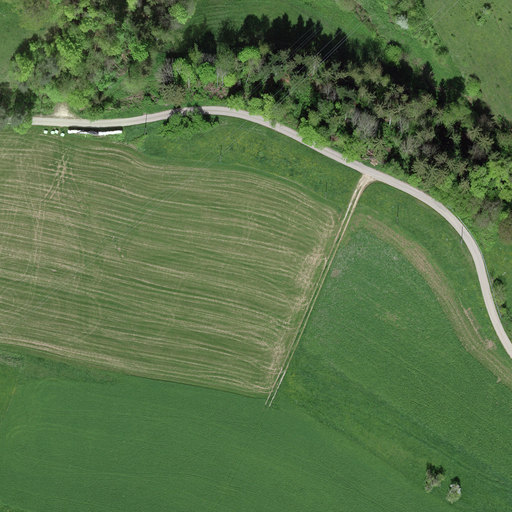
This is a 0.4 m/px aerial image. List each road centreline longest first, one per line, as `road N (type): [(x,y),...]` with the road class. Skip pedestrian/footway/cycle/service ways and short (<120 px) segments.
road 1 (residential): [(0,123),(220,111),(391,180),(437,205),(465,233),(511,351)]
road 2 (track): [(289,0),(511,149)]
road 3 (track): [(371,172),(354,193),(270,398)]
